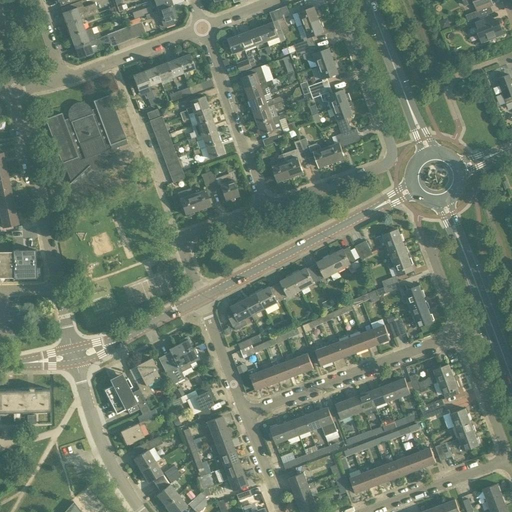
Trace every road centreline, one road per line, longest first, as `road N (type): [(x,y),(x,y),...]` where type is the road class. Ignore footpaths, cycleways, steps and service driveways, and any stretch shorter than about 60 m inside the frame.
road 1 (residential): [(337,0),(387,158),(265,205)]
road 2 (tertiary): [(200,297),(416,187)]
road 3 (residential): [(246,414),(462,332)]
road 4 (residential): [(58,291),(15,90)]
road 5 (primary): [(511,379),(444,198)]
road 6 (residential): [(202,26),(265,205)]
road 7 (residential): [(116,61),(179,237)]
road 8 (residential): [(143,511),(117,476),(75,357)]
road 9 (primary): [(428,157),(370,0)]
road 10 (residential): [(363,511),(509,461)]
road 11 (tertiary): [(75,357),(200,297)]
road 12 (residential): [(509,461),(462,332)]
road 13 (residential): [(246,414),(200,297)]
